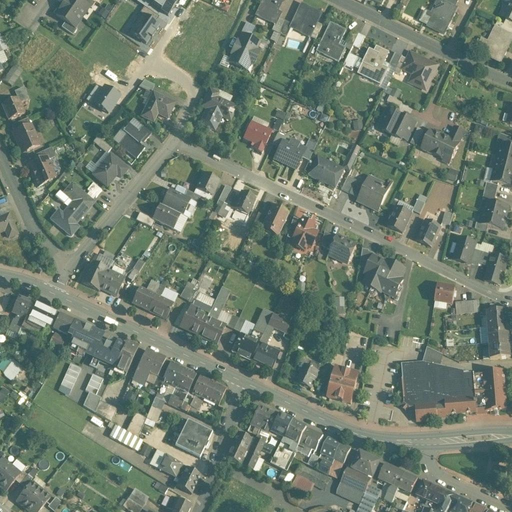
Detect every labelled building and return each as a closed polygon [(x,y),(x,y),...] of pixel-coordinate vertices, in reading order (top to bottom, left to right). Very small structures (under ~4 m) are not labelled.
[(80,2),(78,0),(66,0),(63,5),(81,18),(88,8),(88,7),(80,2)] [(95,5),(88,0),(81,0),(80,2),(88,7),(88,8),(91,10),(95,5)] [(263,0),(256,17),(275,26),(278,20),(281,15),(277,13),(282,0),(263,0)] [(458,3),(451,0),(438,0),(441,2),(441,1),(455,8),(458,3)] [(511,0),(505,0),(511,3),(503,19),(506,20),(511,23),(511,0)] [(441,2),(433,17),(425,13),(421,22),(429,26),(428,28),(444,36),(457,9),(455,8),(441,1),(441,2)] [(107,4),(99,15),(104,19),(112,8),(107,4)] [(81,18),(63,5),(55,16),(65,23),(73,29),(74,28),(81,18)] [(322,15),(301,5),(292,24),(304,30),(301,34),(310,39),(317,25),(322,15)] [(284,23),(278,20),(275,26),(272,32),(278,35),(284,23)] [(73,29),(65,23),(61,29),(73,37),(77,31),(74,28),(73,29)] [(292,26),(284,23),(278,35),(286,39),(292,26)] [(511,29),(504,26),(497,23),(494,28),(497,30),(497,29),(511,36),(511,29)] [(251,26),(246,24),(242,33),(247,35),(251,26)] [(346,31),(331,24),(319,49),(341,60),(346,49),(339,46),(346,31)] [(317,25),(310,39),(316,41),(322,27),(317,25)] [(511,36),(497,29),(497,30),(490,45),(482,41),(478,50),(485,54),(485,56),(501,63),(511,40),(511,36)] [(359,35),(352,32),(347,44),(353,48),(359,35)] [(359,35),(353,48),(359,51),(365,38),(359,35)] [(259,44),(242,36),(239,43),(237,42),(231,56),(232,57),(229,64),(246,72),(249,65),(253,67),(259,52),(256,51),(259,44)] [(33,39),(15,66),(22,71),(40,45),(33,39)] [(377,48),(374,53),(369,50),(363,65),(368,67),(363,77),(381,86),(389,69),(383,67),(389,54),(377,48)] [(402,57),(395,54),(390,66),(397,69),(402,58),(402,57)] [(438,67),(410,54),(407,61),(403,71),(415,76),(416,81),(414,86),(426,92),(438,67)] [(358,59),(350,55),(343,68),(352,72),(358,59)] [(229,60),(224,57),(220,66),(225,69),(229,60)] [(407,61),(402,58),(397,69),(394,74),(400,77),(403,71),(407,61)] [(15,66),(4,82),(11,87),(23,71),(22,71),(15,66)] [(154,87),(144,82),(140,87),(151,93),(154,87)] [(23,89),(14,93),(17,99),(18,99),(20,104),(28,101),(23,89)] [(218,95),(210,92),(203,105),(209,107),(200,125),(214,132),(223,115),(231,119),(236,109),(216,99),(218,95)] [(175,105),(153,95),(142,118),(153,124),(157,115),(167,120),(175,105)] [(511,96),(505,95),(503,102),(511,103),(511,96)] [(402,103),(390,97),(387,103),(400,109),(402,103)] [(17,99),(1,106),(8,122),(25,115),(20,104),(18,99),(17,99)] [(402,117),(388,110),(378,129),(383,131),(382,133),(392,137),(402,117)] [(275,118),(282,120),(284,114),(277,111),(275,118)] [(416,124),(402,117),(392,137),(402,142),(403,140),(407,143),(416,124)] [(28,120),(11,127),(15,134),(31,127),(28,120)] [(143,127),(134,120),(129,126),(138,133),(139,132),(143,127)] [(277,120),(272,130),(278,133),(283,123),(277,120)] [(361,120),(352,122),(354,131),(363,129),(361,120)] [(272,133),(251,123),(243,139),(256,145),(254,151),(261,154),(264,149),(272,133)] [(129,126),(123,133),(127,136),(119,146),(136,160),(144,150),(140,147),(147,138),(139,132),(138,133),(129,126)] [(15,134),(13,135),(22,155),(40,147),(31,127),(15,134)] [(152,134),(143,127),(139,132),(147,138),(148,139),(152,134)] [(421,150),(420,152),(432,157),(432,156),(442,161),(450,165),(466,134),(454,128),(448,139),(430,131),(427,138),(421,150)] [(418,129),(412,142),(418,144),(424,132),(418,129)] [(511,138),(499,134),(497,143),(502,144),(509,146),(511,138)] [(422,136),(416,148),(421,150),(427,138),(422,136)] [(111,150),(100,141),(96,146),(107,155),(111,150)] [(295,149),(282,143),(276,158),(288,164),(287,166),(296,170),(305,151),(297,147),(295,149)] [(511,146),(509,146),(502,144),(498,158),(511,161),(511,146)] [(351,172),(360,148),(352,145),(344,170),(351,172)] [(51,149),(35,156),(38,163),(47,159),(48,161),(55,158),(51,149)] [(127,171),(110,157),(93,177),(107,188),(117,176),(120,179),(127,171)] [(345,171),(317,158),(308,177),(336,190),(345,171)] [(511,161),(498,158),(495,171),(511,175),(511,161)] [(38,163),(28,167),(37,189),(42,187),(42,186),(47,184),(46,182),(55,178),(48,161),(47,159),(38,163)] [(447,178),(455,181),(458,173),(451,169),(447,178)] [(511,175),(495,171),(492,183),(511,187),(511,175)] [(219,182),(204,175),(196,191),(212,198),(219,182)] [(348,178),(342,191),(350,195),(356,182),(348,178)] [(381,188),(368,181),(359,201),(367,205),(368,204),(380,210),(388,193),(383,191),(384,189),(383,188),(382,187),(381,188)] [(93,184),(87,191),(96,199),(102,192),(93,184)] [(498,187),(487,184),(485,189),(497,192),(498,187)] [(94,204),(72,185),(61,199),(70,207),(63,216),(59,212),(51,221),(71,238),(78,229),(75,226),(94,204)] [(225,187),(218,201),(224,204),(231,190),(225,187)] [(497,192),(485,189),(484,195),(495,198),(497,192)] [(191,201),(169,191),(161,207),(179,215),(178,215),(183,217),(191,201)] [(241,192),(238,199),(236,198),(230,209),(247,217),(256,199),(241,192)] [(495,198),(484,195),(482,201),(487,203),(487,202),(494,204),(495,198)] [(425,205),(418,201),(413,212),(420,216),(425,205)] [(494,204),(487,202),(487,203),(484,214),(505,219),(508,208),(494,204)] [(224,204),(217,216),(223,219),(230,207),(224,204)] [(161,207),(159,206),(153,220),(152,221),(155,222),(171,230),(178,215),(179,215),(161,207)] [(288,214),(272,207),(267,218),(261,230),(277,238),(288,214)] [(412,215),(397,208),(388,228),(403,235),(412,215)] [(453,215),(445,213),(442,225),(450,227),(453,215)] [(153,220),(139,214),(136,222),(151,229),(155,222),(152,221),(153,220)] [(267,218),(258,214),(252,228),(259,231),(259,230),(261,230),(267,218)] [(505,219),(484,214),(481,225),(488,227),(502,231),(505,219)] [(0,219),(0,234),(6,232),(9,239),(17,236),(9,216),(0,219)] [(301,223),(293,219),(287,236),(293,239),(301,223)] [(314,226),(302,221),(301,223),(293,239),(292,241),(293,241),(291,246),(304,252),(306,248),(310,249),(313,248),(315,245),(313,242),(317,234),(311,231),(314,226)] [(441,228),(426,222),(417,242),(432,249),(441,228)] [(488,227),(481,225),(476,224),(475,230),(486,234),(488,227)] [(337,239),(324,233),(321,247),(331,252),(337,239)] [(349,241),(347,240),(345,241),(338,237),(337,239),(331,252),(329,256),(348,265),(349,263),(352,261),(354,258),(353,255),(357,246),(349,243),(349,241)] [(475,245),(460,240),(454,261),(469,265),(474,251),(475,245)] [(201,245),(194,241),(191,246),(198,250),(201,245)] [(369,251),(363,250),(360,267),(367,271),(374,257),(375,255),(369,253),(369,251)] [(482,253),(474,251),(469,264),(478,267),(479,265),(482,253)] [(114,257),(105,252),(103,257),(112,262),(112,261),(114,257)] [(508,261),(482,253),(479,265),(489,268),(484,282),(500,287),(508,261)] [(103,257),(99,256),(95,265),(109,271),(114,262),(112,261),(112,262),(103,257)] [(374,257),(367,271),(365,275),(368,276),(363,285),(381,294),(382,292),(395,299),(404,281),(401,279),(405,270),(394,265),(393,267),(374,257)] [(140,261),(133,271),(139,275),(146,265),(140,261)] [(95,265),(93,264),(87,276),(85,275),(81,284),(99,292),(100,290),(108,272),(109,271),(95,265)] [(108,272),(100,290),(117,298),(125,280),(108,272)] [(160,286),(155,296),(159,298),(161,296),(165,288),(160,286)] [(185,287),(180,297),(187,301),(192,291),(185,287)] [(456,290),(438,287),(435,303),(453,306),(456,290)] [(155,296),(139,288),(131,305),(166,321),(173,305),(159,298),(155,296)] [(208,318),(213,320),(215,315),(219,317),(221,312),(230,292),(222,289),(216,302),(208,318)] [(199,295),(192,291),(187,301),(193,305),(199,295)] [(216,302),(199,294),(199,295),(193,305),(192,307),(190,307),(185,316),(180,327),(200,337),(208,318),(216,302)] [(337,315),(344,314),(344,297),(336,298),(337,315)] [(33,304),(19,298),(12,314),(17,317),(14,322),(13,321),(8,331),(18,336),(21,329),(33,304)] [(33,304),(21,329),(40,339),(46,327),(50,329),(57,315),(33,304)] [(256,327),(250,340),(259,345),(268,326),(273,316),(273,315),(264,310),(256,327)] [(506,311),(487,313),(487,320),(490,320),(491,328),(508,327),(506,311)] [(226,327),(228,328),(233,317),(221,312),(219,317),(215,315),(213,320),(226,326),(226,327)] [(74,323),(57,315),(50,329),(67,337),(74,323)] [(289,324),(273,316),(268,326),(274,329),(284,335),(285,334),(290,325),(289,325),(289,324)] [(233,317),(228,328),(234,331),(239,320),(233,317)] [(213,320),(208,318),(200,337),(217,345),(226,327),(226,326),(213,320)] [(290,325),(285,334),(284,335),(282,339),(291,343),(299,322),(292,319),(289,324),(289,325),(290,325)] [(245,322),(239,320),(234,331),(240,334),(245,322)] [(256,327),(245,322),(240,334),(239,335),(241,336),(250,340),(256,327)] [(268,326),(259,345),(265,347),(274,329),(268,326)] [(508,327),(491,328),(488,328),(489,336),(491,336),(492,344),(509,342),(508,327)] [(73,350),(93,359),(100,342),(81,334),(73,350)] [(250,340),(241,336),(233,353),(252,362),(259,345),(250,340)] [(65,342),(54,337),(51,344),(61,350),(65,342)] [(115,347),(106,343),(105,345),(100,342),(93,359),(100,363),(115,369),(125,347),(116,343),(115,347)] [(509,342),(492,344),(490,344),(490,349),(483,350),(484,361),(510,359),(509,342)] [(125,347),(115,369),(126,375),(138,349),(127,344),(125,347)] [(265,347),(259,345),(252,362),(271,371),(279,354),(265,347)] [(443,356),(427,348),(423,364),(440,367),(443,356)] [(165,361),(146,352),(138,369),(150,375),(157,378),(165,363),(165,361)] [(334,356),(327,354),(324,364),(330,366),(334,356)] [(0,370),(2,372),(12,361),(7,357),(0,364),(0,370)] [(100,363),(93,359),(89,367),(97,371),(100,363)] [(309,368),(305,366),(296,382),(312,390),(320,374),(318,373),(321,367),(312,362),(309,368)] [(165,363),(157,378),(159,379),(163,380),(170,365),(165,363)] [(68,396),(80,368),(69,364),(58,392),(68,396)] [(183,370),(170,364),(170,365),(163,380),(162,383),(175,389),(183,370)] [(440,367),(423,364),(402,365),(403,380),(399,380),(402,406),(401,406),(408,412),(416,412),(417,424),(438,422),(437,417),(477,414),(477,413),(474,375),(464,375),(463,372),(440,367)] [(21,370),(14,365),(5,377),(12,382),(21,370)] [(150,375),(138,369),(136,374),(133,380),(139,383),(139,384),(145,387),(150,375)] [(196,376),(183,370),(175,389),(188,395),(196,376)] [(359,376),(336,370),(328,399),(351,405),(359,376)] [(504,372),(483,374),(474,375),(477,413),(486,412),(486,413),(495,412),(495,417),(499,416),(499,412),(508,411),(504,372)] [(96,395),(102,379),(91,375),(85,391),(96,395)] [(211,383),(199,378),(192,394),(203,400),(211,383)] [(157,384),(155,383),(151,391),(157,394),(162,383),(163,380),(159,379),(157,384)] [(175,389),(162,383),(157,394),(155,399),(164,404),(167,405),(171,397),(175,389)] [(226,391),(211,383),(203,400),(218,407),(226,391)] [(2,388),(0,391),(0,402),(2,404),(9,393),(2,388)] [(101,399),(89,393),(82,407),(94,414),(100,402),(101,399)] [(179,401),(171,397),(167,405),(180,411),(183,404),(186,398),(181,395),(179,401)] [(164,404),(155,399),(146,419),(155,424),(164,404)] [(191,407),(190,408),(197,412),(202,403),(194,399),(191,407)] [(116,412),(100,402),(94,414),(110,423),(116,412)] [(191,407),(183,404),(180,411),(187,415),(190,408),(191,407)] [(269,411),(260,407),(250,426),(252,427),(249,432),(252,433),(250,436),(252,437),(253,434),(255,435),(257,431),(259,431),(269,411)] [(278,415),(269,411),(259,431),(269,435),(271,431),(278,415)] [(138,440),(146,419),(136,414),(126,433),(138,440)] [(293,422),(278,415),(271,431),(285,438),(293,422)] [(155,424),(146,419),(138,440),(143,443),(147,445),(155,424)] [(187,422),(176,445),(176,448),(200,460),(204,450),(205,450),(206,451),(209,445),(207,444),(212,434),(187,422)] [(308,428),(293,422),(285,438),(292,442),(289,450),(295,453),(300,444),(308,428)] [(120,443),(126,433),(113,425),(108,436),(120,443)] [(324,436),(308,428),(300,444),(303,445),(300,452),(305,455),(309,457),(313,450),(316,451),(324,436)] [(138,440),(126,433),(120,443),(137,453),(143,443),(138,440)] [(251,440),(238,434),(232,446),(248,454),(249,450),(248,447),(251,440)] [(266,440),(257,435),(255,440),(264,444),(266,440)] [(276,442),(267,438),(266,440),(264,444),(272,448),(276,442)] [(292,442),(285,438),(277,450),(283,453),(275,468),(282,471),(286,473),(295,453),(289,450),(292,442)] [(264,444),(255,440),(249,450),(248,454),(257,458),(264,444)] [(341,445),(328,440),(321,455),(334,461),(341,445)] [(144,445),(140,455),(147,459),(152,449),(144,445)] [(341,445),(334,461),(344,465),(351,450),(341,445)] [(248,454),(232,446),(226,459),(243,467),(251,471),(257,458),(248,454)] [(283,453),(277,450),(269,465),(275,468),(283,453)] [(309,457),(305,455),(302,463),(314,469),(319,459),(314,457),(316,451),(313,450),(309,457)] [(150,466),(158,469),(164,454),(155,451),(150,466)] [(380,463),(360,454),(358,453),(356,457),(358,458),(355,464),(352,463),(348,469),(338,491),(338,494),(360,504),(368,487),(372,479),(373,479),(380,463)] [(186,469),(166,456),(158,471),(175,479),(180,481),(186,469)] [(257,458),(251,471),(255,473),(262,461),(257,458)] [(2,461),(0,462),(0,481),(11,468),(2,461)] [(333,466),(323,461),(319,472),(329,477),(333,466)] [(406,475),(385,465),(378,480),(393,488),(399,490),(406,475)] [(313,487),(329,495),(334,482),(301,466),(295,478),(313,487)] [(11,468),(0,481),(0,487),(6,493),(15,482),(20,476),(20,475),(11,468)] [(201,477),(186,469),(180,481),(177,487),(191,496),(201,477)] [(289,485),(293,477),(286,473),(282,471),(278,479),(289,485)] [(22,472),(20,475),(20,476),(15,482),(20,486),(28,477),(22,472)] [(418,480),(406,475),(399,490),(402,491),(411,495),(418,480)] [(28,477),(20,486),(25,490),(32,480),(28,477)] [(313,487),(295,478),(290,488),(308,497),(313,487)] [(446,493),(423,482),(417,497),(430,504),(427,510),(430,511),(436,511),(444,497),(446,493)] [(32,484),(17,502),(22,506),(21,506),(26,510),(41,492),(32,484)] [(168,490),(162,487),(159,492),(165,496),(168,490)] [(381,493),(368,487),(360,504),(373,511),(374,510),(381,493)] [(385,488),(380,497),(385,500),(390,491),(385,488)] [(393,488),(390,490),(385,500),(385,501),(392,504),(399,490),(393,488)] [(146,498),(135,491),(131,496),(142,503),(146,498)] [(411,495),(402,491),(399,498),(408,502),(411,495)] [(41,492),(26,510),(28,511),(39,511),(50,499),(41,492)] [(131,496),(123,509),(127,511),(140,511),(142,510),(141,510),(145,505),(142,503),(131,496)] [(453,501),(444,497),(438,508),(445,511),(448,511),(452,505),(453,501)] [(188,511),(191,507),(171,498),(166,509),(171,511),(188,511)] [(457,498),(455,498),(453,501),(452,505),(453,506),(455,507),(451,511),(467,511),(470,504),(457,498)] [(55,499),(48,508),(52,511),(55,511),(61,503),(55,499)]
